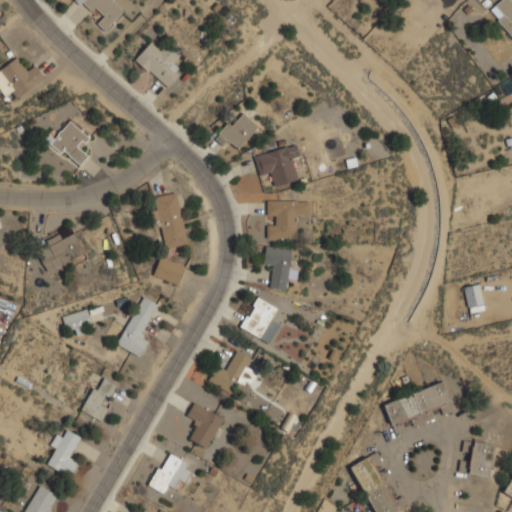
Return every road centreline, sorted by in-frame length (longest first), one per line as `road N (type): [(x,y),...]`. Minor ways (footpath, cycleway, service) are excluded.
road 1 (tertiary): [(24,0),(201,174),(223,212),(221,287),(89,511)]
road 2 (track): [(168,140),(291,0)]
road 3 (residential): [(0,197),(93,192),(138,170),(168,140)]
